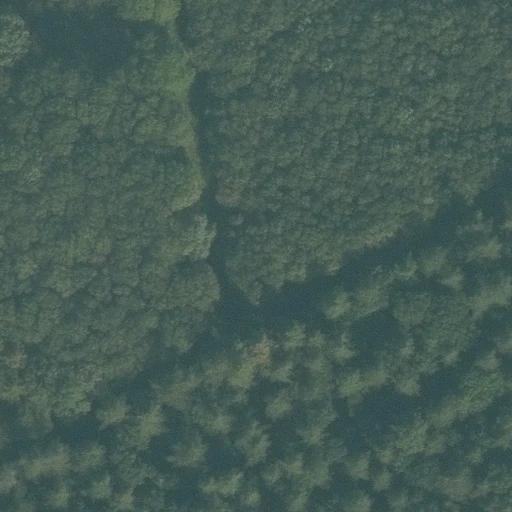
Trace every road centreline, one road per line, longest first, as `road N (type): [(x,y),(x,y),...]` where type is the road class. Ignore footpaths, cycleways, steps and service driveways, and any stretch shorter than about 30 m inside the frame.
road 1 (track): [(165,0),(229,335)]
road 2 (track): [(229,335),(511,192)]
